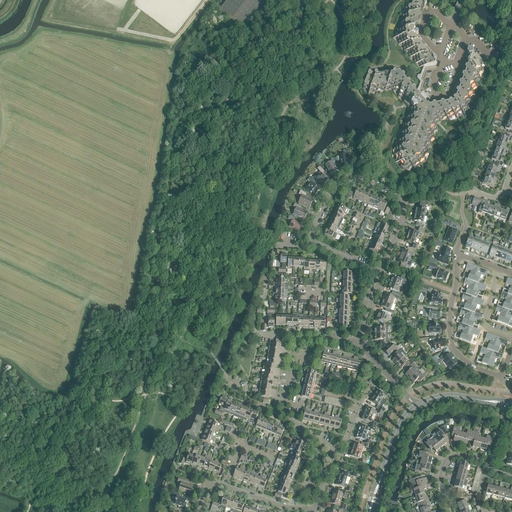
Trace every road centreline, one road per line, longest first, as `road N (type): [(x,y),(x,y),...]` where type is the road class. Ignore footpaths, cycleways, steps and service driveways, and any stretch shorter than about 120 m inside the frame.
road 1 (unknown): [(327,0),(267,51),(208,122),(170,285)]
road 2 (unknown): [(96,511),(135,426),(170,285)]
road 3 (residential): [(314,241),(325,202),(341,183),(357,178),(390,192),(406,207),(382,270)]
road 4 (residential): [(354,340),(298,340),(277,413)]
road 5 (residential): [(310,511),(221,485),(211,485),(199,511)]
road 6 (residential): [(457,255),(449,333),(471,366)]
